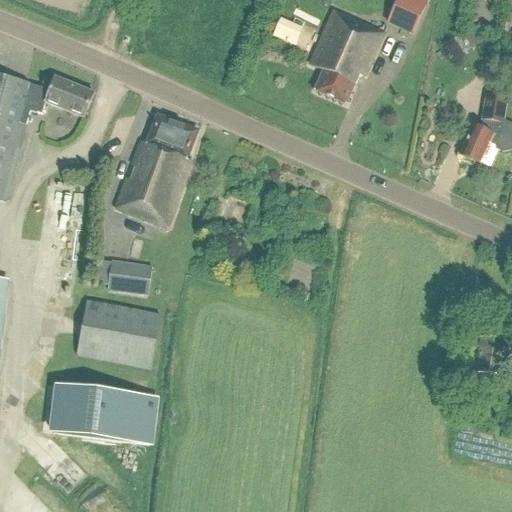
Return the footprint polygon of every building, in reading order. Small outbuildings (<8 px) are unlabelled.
[(412,38),(425,8),(428,0),(399,0),(387,27),(412,38)] [(323,73),(314,94),(346,108),(360,76),(365,78),(383,38),(333,16),(310,68),(323,73)] [(484,46),(480,36),(482,35),(478,27),(460,35),(463,43),(467,42),(471,51),(484,46)] [(510,80),(511,68),(511,58),(499,56),(497,66),(492,65),(491,77),(510,80)] [(0,202),(7,204),(30,114),(42,117),(45,106),(83,121),(93,96),(54,80),(49,92),(0,79),(0,202)] [(490,170),(498,151),(502,153),(510,152),(511,150),(511,129),(503,125),(507,100),(486,97),(482,123),(483,123),(482,129),(480,132),(471,129),(459,158),(480,167),(480,165),(490,170)] [(127,182),(116,212),(168,231),(192,165),(185,162),(195,134),(157,120),(147,148),(140,146),(132,168),(136,172),(132,184),(127,182)] [(222,226),(242,230),(246,209),(227,205),(222,226)] [(111,265),(111,266),(96,264),(94,286),(108,288),(107,292),(147,298),(151,270),(111,265)] [(0,345),(8,284),(0,283),(0,345)] [(86,305),(76,359),(150,373),(160,319),(86,305)] [(475,375),(499,378),(504,342),(480,339),(475,375)] [(155,399),(59,387),(53,436),(148,449),(155,399)]
